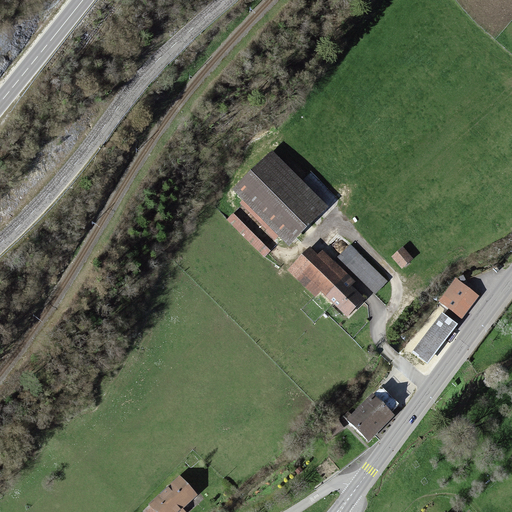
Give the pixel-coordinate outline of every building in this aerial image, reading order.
[(274,155),(235,191),(286,245),(325,209),(274,155)] [(410,243),(399,251),(410,264),(420,256),(410,243)] [(312,248),(291,271),(345,319),(365,297),(312,248)] [(485,294),(463,275),(446,295),(468,314),(485,294)] [(442,312),(412,352),(427,364),(458,324),(442,312)] [(404,406),(383,385),(348,420),(369,441),(404,406)] [(180,479),(149,507),(153,511),(182,511),(180,509),(195,495),(180,479)]
